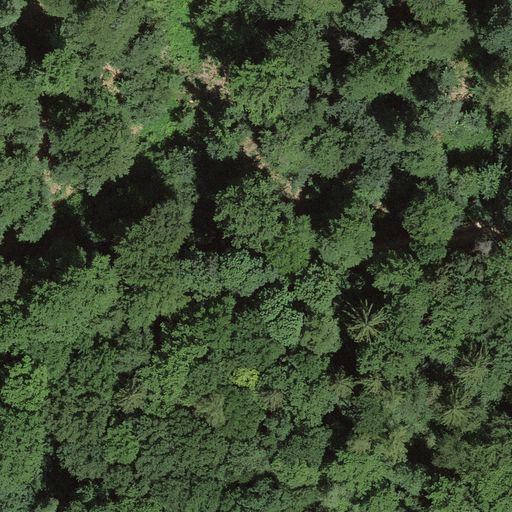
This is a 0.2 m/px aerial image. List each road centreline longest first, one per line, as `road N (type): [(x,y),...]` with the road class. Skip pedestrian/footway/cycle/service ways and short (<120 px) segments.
road 1 (track): [(511,221),(0,345)]
road 2 (track): [(0,254),(110,179),(441,0)]
